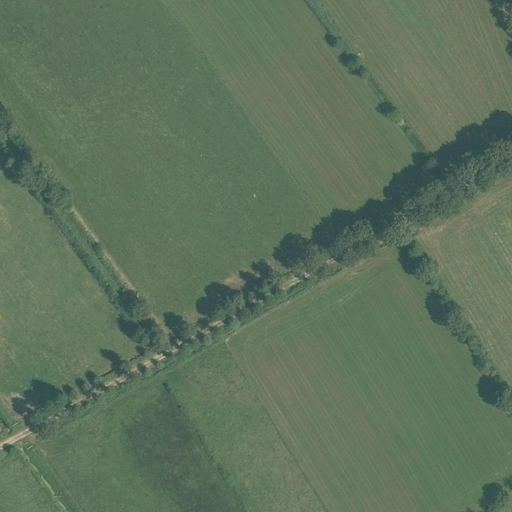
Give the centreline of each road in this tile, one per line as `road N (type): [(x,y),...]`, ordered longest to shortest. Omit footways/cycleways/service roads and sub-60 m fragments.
road 1 (track): [(511,165),(166,354)]
road 2 (track): [(166,354),(0,128)]
road 3 (track): [(166,354),(0,447)]
